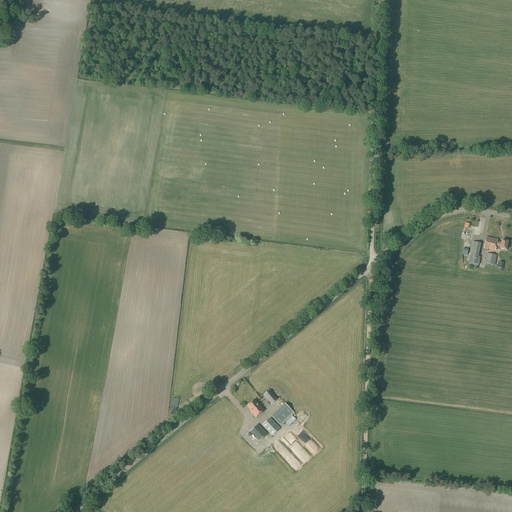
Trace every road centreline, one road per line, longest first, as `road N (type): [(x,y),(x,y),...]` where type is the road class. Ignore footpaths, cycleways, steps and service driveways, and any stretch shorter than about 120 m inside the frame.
road 1 (unclassified): [(75,511),(371,268)]
road 2 (unclassified): [(371,268),(382,0)]
road 3 (track): [(360,511),(371,268)]
road 4 (unclassified): [(371,268),(435,217),(466,209),(511,217)]
